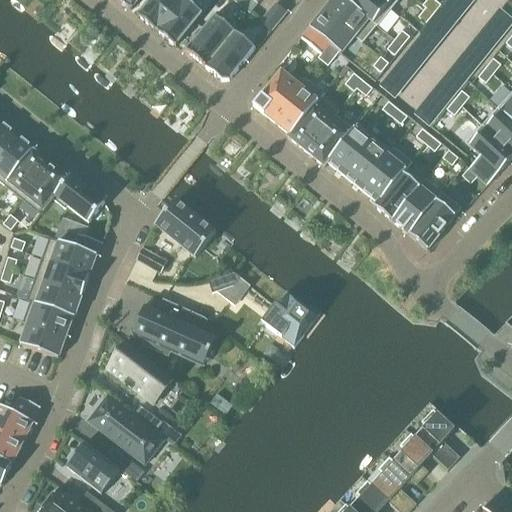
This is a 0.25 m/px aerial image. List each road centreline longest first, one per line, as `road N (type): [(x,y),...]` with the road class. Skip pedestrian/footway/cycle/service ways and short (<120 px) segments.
road 1 (residential): [(2,511),(61,398),(128,214),(110,190),(0,102)]
road 2 (residential): [(230,104),(375,226),(421,292)]
road 3 (residential): [(98,0),(230,104)]
road 4 (residential): [(312,0),(230,104)]
road 5 (residential): [(421,292),(511,199)]
